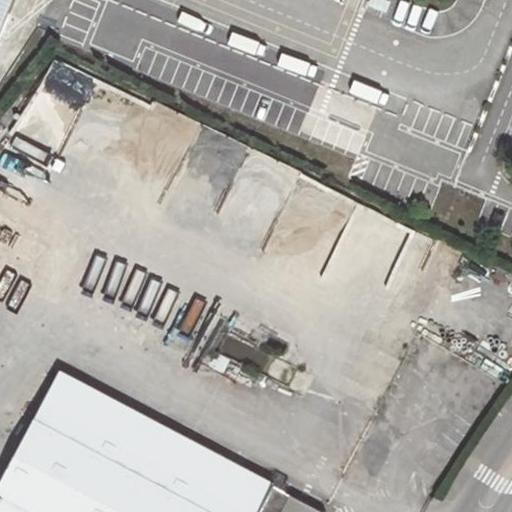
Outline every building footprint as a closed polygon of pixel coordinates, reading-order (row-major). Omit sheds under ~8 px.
[(0,0),(0,39),(16,0),(0,0)] [(319,75),(135,0),(70,0),(57,33),(296,131),(319,75)] [(368,115),(331,100),(318,132),(355,147),(368,115)] [(11,242),(15,244),(20,243),(23,240),(24,235),(24,231),(21,228),(17,227),(13,227),(10,229),(9,231),(8,234),(8,236),(9,240),(11,242)] [(27,237),(26,238),(24,241),(24,244),(26,247),(28,250),(32,251),(36,250),(40,248),(41,243),(40,239),(38,236),(34,234),(30,235),(27,237)] [(5,258),(8,259),(13,259),(16,256),(18,251),(17,247),(14,244),(11,243),(6,243),(4,245),(2,247),(1,249),(1,252),(2,255),(5,258)] [(46,259),(49,260),(54,259),(57,256),(59,251),(58,247),(55,245),(51,243),(47,244),(45,245),(43,247),(42,250),(42,252),(43,256),(46,259)] [(20,252),(19,254),(18,257),(18,259),(19,263),(21,266),(25,267),(30,266),(33,263),(34,258),(34,254),(31,252),(27,250),(23,251),(20,252)] [(61,253),(59,255),(58,258),(58,260),(59,263),(62,266),(65,267),(70,267),(73,264),(75,259),(74,255),(71,252),(68,251),(64,251),(61,253)] [(39,274),(42,276),(47,275),(50,272),(52,267),(51,263),(48,261),(45,259),(41,259),(38,261),(36,263),(35,266),(35,268),(36,272),(39,274)] [(54,269),(52,271),(51,273),(51,276),(53,279),(55,282),(58,283),(63,282),(67,280),(68,275),(67,271),(65,268),(61,266),(57,267),(54,269)] [(99,285),(103,287),(108,286),(111,283),(112,278),(111,274),(109,272),(105,270),(101,270),(98,272),(97,274),(96,277),(96,279),(97,283),(99,285)] [(115,280),(114,281),(112,284),(112,287),(114,290),(116,293),(119,294),(124,293),(128,291),(129,286),(128,282),(126,279),(122,277),(118,278),(115,280)] [(93,301),(96,302),(101,302),(104,299),(106,294),(105,290),(102,287),(99,286),(95,286),(92,288),(90,290),(89,292),(89,295),(90,298),(93,301)] [(133,301),(136,303),(141,302),(144,299),(146,294),(145,290),(143,288),(139,286),(135,286),(132,288),(130,290),(129,293),(129,295),(130,299),(133,301)] [(108,295),(107,297),(106,300),(106,302),(107,306),(109,309),(113,310),(118,309),(121,306),(122,301),(121,297),(119,295),(115,293),(111,294),(108,295)] [(149,296),(147,298),(146,300),(146,303),(147,306),(150,309),(153,310),(158,309),(161,307),(163,302),(162,298),(159,295),(156,294),(151,294),(149,296)] [(126,317),(130,318),(134,318),(138,315),(139,310),(138,306),(136,303),(132,302),(128,302),(125,304),(124,306),(122,309),(122,311),(124,315),(126,317)] [(165,317),(169,319),(174,318),(177,315),(178,310),(177,306),(175,304),(171,302),(167,302),(164,304),(163,306),(161,309),(161,311),(163,315),(165,317)] [(142,311),(140,313),(139,316),(139,318),(140,322),(143,325),(146,326),(151,325),(155,322),(156,318),(155,314),(153,311),(149,309),(145,310),(142,311)] [(180,312),(179,314),(178,316),(178,319),(179,322),(181,325),(185,326),(190,325),(193,323),(194,318),(193,314),(191,311),(187,309),(183,310),(180,312)] [(159,333),(162,334),(167,334),(170,331),(172,326),(171,322),(168,319),(164,318),(160,318),(157,320),(156,322),(155,324),(155,327),(156,330),(159,333)] [(174,327),(172,329),(172,332),(172,335),(173,338),(176,341),(178,342),(183,341),(186,338),(188,333),(187,329),(184,327),(181,325),(177,326),(174,327)] [(216,511),(258,511),(260,508),(273,485),(274,483),(59,370),(35,417),(216,511)] [(324,511),(273,485),(260,508),(258,511),(216,511),(35,417),(0,483),(0,491),(39,511),(324,511)] [(0,511),(39,511),(0,491),(0,511)]
